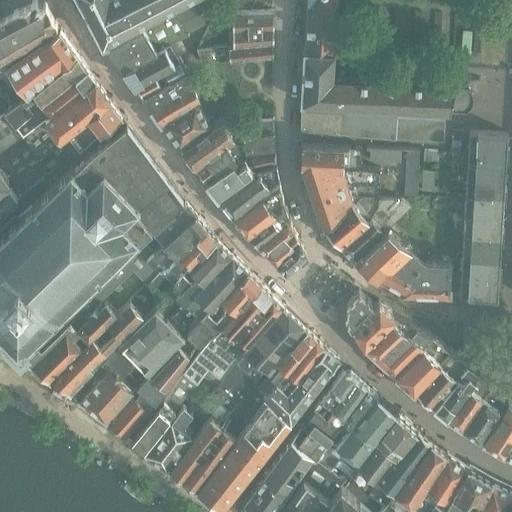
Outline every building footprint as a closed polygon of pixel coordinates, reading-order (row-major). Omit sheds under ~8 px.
[(34,0),(0,17),(0,57),(25,44),(58,23),(46,2),(37,0),(34,0)] [(81,0),(83,3),(84,6),(91,18),(92,21),(93,21),(102,38),(101,38),(103,41),(104,41),(105,41),(107,39),(142,19),(147,16),(176,0),(81,0)] [(124,67),(125,69),(164,44),(171,40),(178,37),(189,31),(187,28),(204,19),(201,0),(198,0),(143,23),(142,23),(107,44),(124,67)] [(233,0),(233,11),(236,11),(274,10),(275,0),(233,0)] [(302,101),(342,104),(445,109),(467,111),(471,107),(473,101),(474,95),(472,90),(468,85),(455,84),(341,78),(343,46),(334,46),(337,0),(307,0),(307,7),(308,7),(304,67),(303,83),(302,101)] [(236,20),(237,43),(197,47),(202,61),(230,57),(233,57),(273,53),(273,39),(273,24),(274,10),(236,11),(233,11),(214,12),(213,14),(210,22),(236,20)] [(60,28),(5,62),(27,92),(30,90),(79,54),(60,28)] [(125,69),(136,84),(174,60),(164,44),(125,69)] [(273,53),(233,57),(233,81),(273,77),(273,53)] [(27,92),(4,109),(22,133),(23,134),(43,117),(85,84),(95,76),(79,54),(30,90),(27,92)] [(180,56),(174,60),(136,84),(144,96),(188,70),(180,56)] [(151,106),(152,107),(194,81),(193,80),(188,70),(144,96),(151,106)] [(23,134),(21,135),(23,136),(37,156),(110,98),(98,81),(95,76),(85,84),(43,117),(23,134)] [(273,77),(233,81),(233,105),(273,101),(273,77)] [(161,120),(162,121),(196,96),(199,95),(194,81),(152,107),(161,120)] [(196,96),(162,121),(179,145),(203,126),(209,122),(196,96)] [(110,98),(37,156),(39,159),(48,153),(57,166),(74,152),(122,114),(110,98)] [(342,104),(302,101),(302,109),(301,129),(340,133),(344,133),(395,138),(443,140),(444,119),(398,116),(398,112),(342,109),(342,104)] [(0,112),(0,152),(0,153),(23,136),(21,135),(23,134),(22,133),(4,109),(0,112)] [(181,147),(196,166),(233,136),(235,135),(222,115),(181,147)] [(72,166),(71,167),(88,185),(103,171),(137,207),(130,212),(147,232),(186,199),(127,121),(75,169),(72,166)] [(196,166),(209,183),(244,154),(275,149),(274,130),(242,136),(234,139),(233,136),(196,166)] [(468,151),(506,154),(508,132),(469,130),(468,151)] [(324,225),(341,244),(372,216),(371,215),(382,197),(378,196),(380,168),(361,167),(362,146),(302,143),(301,162),(303,163),(324,225)] [(370,161),(401,163),(402,149),(367,147),(367,151),(371,151),(370,161)] [(244,154),(252,167),(257,175),(259,173),(277,167),(276,162),(275,149),(244,154)] [(404,196),(418,196),(419,151),(406,150),(404,196)] [(424,160),(438,160),(438,151),(424,150),(424,160)] [(467,172),(505,174),(506,154),(468,151),(467,172)] [(209,183),(219,196),(252,167),(244,154),(209,183)] [(0,189),(7,184),(11,181),(0,166),(0,189)] [(147,257),(157,247),(149,239),(145,234),(147,232),(130,212),(137,207),(103,171),(88,185),(71,167),(69,169),(70,169),(55,183),(55,182),(52,185),(52,186),(39,199),(38,198),(35,201),(36,202),(23,214),(22,214),(19,217),(15,212),(0,226),(0,333),(2,331),(21,350),(22,349),(27,355),(23,359),(49,377),(118,312),(103,296),(133,268),(147,283),(149,281),(159,270),(151,262),(147,257)] [(257,175),(252,167),(219,196),(235,216),(264,187),(255,176),(257,175)] [(259,173),(257,175),(255,176),(264,187),(279,179),(277,167),(259,173)] [(466,192),(504,194),(505,174),(467,172),(466,192)] [(235,216),(249,233),(274,207),(285,205),(284,203),(279,179),(264,187),(235,216)] [(7,184),(0,189),(0,213),(18,198),(7,184)] [(464,212),(503,215),(504,194),(466,192),(464,212)] [(372,216),(341,244),(353,257),(383,227),(380,224),(397,206),(402,198),(382,197),(371,215),(372,216)] [(149,239),(157,247),(162,243),(196,211),(186,199),(147,232),(145,234),(149,239)] [(257,242),(258,243),(289,215),(285,205),(274,207),(249,233),(257,242)] [(159,270),(149,281),(152,285),(164,273),(172,280),(217,235),(207,225),(196,211),(162,243),(157,247),(147,257),(151,262),(159,270)] [(463,233),(501,235),(503,215),(464,212),(463,233)] [(258,243),(268,254),(294,229),(293,227),(289,215),(258,243)] [(377,277),(378,278),(379,276),(401,290),(401,292),(449,294),(450,259),(428,258),(389,228),(357,261),(358,261),(376,275),(376,276),(377,277)] [(294,229),(268,254),(276,262),(277,263),(301,241),(294,229)] [(501,235),(463,233),(462,253),(500,256),(501,235)] [(217,235),(172,280),(178,286),(172,291),(183,302),(232,252),(217,235)] [(301,241),(277,263),(283,268),(286,271),(293,263),(294,263),(298,259),(306,251),(301,241)] [(232,252),(183,302),(200,318),(248,268),(232,252)] [(462,253),(461,274),(499,276),(500,256),(462,253)] [(184,337),(177,345),(188,355),(197,343),(201,347),(261,281),(248,268),(200,318),(187,333),(184,337)] [(499,276),(461,274),(459,295),(498,297),(499,276)] [(261,281),(201,347),(184,371),(195,379),(190,386),(192,388),(208,369),(213,373),(208,379),(210,380),(215,384),(285,305),(284,304),(261,281)] [(353,326),(354,328),(374,304),(359,288),(351,296),(348,302),(347,306),(346,310),(347,315),(348,319),(350,323),(353,326)] [(354,328),(365,345),(394,313),(379,299),(374,304),(354,328)] [(100,360),(146,314),(131,300),(118,312),(49,377),(66,388),(97,356),(100,360)] [(285,305),(215,384),(237,404),(259,387),(259,386),(269,374),(308,327),(285,305)] [(80,398),(107,419),(135,389),(143,381),(152,372),(177,345),(184,337),(155,310),(149,316),(146,314),(100,360),(110,369),(80,398)] [(394,313),(365,345),(364,345),(379,359),(416,390),(445,357),(452,349),(450,347),(449,349),(432,333),(394,313)] [(308,327),(269,374),(272,377),(275,379),(288,389),(326,344),(308,327)] [(259,386),(259,387),(268,394),(291,416),(339,356),(326,344),(288,389),(275,379),(272,377),(269,374),(259,386)] [(135,389),(107,419),(107,420),(126,434),(163,394),(165,395),(190,358),(188,355),(177,345),(152,372),(143,381),(135,389)] [(416,390),(436,408),(467,362),(468,361),(452,349),(445,357),(416,390)] [(479,371),(467,362),(436,408),(447,418),(476,376),(479,371)] [(368,383),(351,368),(351,367),(344,368),(314,408),(327,418),(328,418),(338,426),(352,407),(350,405),(368,383)] [(195,379),(184,371),(164,400),(132,439),(143,448),(192,388),(190,386),(195,379)] [(490,387),(476,376),(447,418),(464,429),(491,389),(489,388),(490,387)] [(344,480),(350,472),(397,410),(368,383),(350,405),(352,407),(338,426),(328,440),(315,456),(330,468),(334,471),(344,480)] [(170,467),(197,484),(268,394),(259,387),(237,404),(216,421),(212,418),(170,467)] [(464,429),(480,440),(506,399),(504,397),(491,389),(464,429)] [(268,394),(197,484),(222,500),(224,500),(261,454),(262,454),(291,416),(268,394)] [(504,454),(511,439),(511,403),(506,399),(480,440),(504,454)] [(327,418),(314,408),(303,421),(328,440),(338,426),(328,418),(327,418)] [(154,456),(167,465),(191,433),(186,429),(194,418),(182,409),(147,451),(154,456)] [(350,472),(370,490),(380,477),(417,428),(397,410),(350,472)] [(241,511),(271,511),(313,455),(315,456),(328,440),(303,421),(237,508),(237,510),(241,511)] [(380,477),(370,490),(387,502),(391,496),(432,440),(417,428),(380,477)] [(381,510),(384,511),(407,511),(447,451),(432,440),(391,496),(387,502),(381,510)] [(424,511),(458,458),(447,451),(407,511),(424,511)] [(271,511),(319,511),(344,480),(334,471),(330,468),(315,456),(313,455),(271,511)] [(458,458),(424,511),(442,511),(468,466),(458,458)] [(474,511),(491,478),(468,466),(442,511),(474,511)] [(319,511),(379,511),(381,510),(387,502),(370,490),(350,472),(344,480),(319,511)] [(474,511),(505,511),(511,497),(511,488),(492,479),(491,478),(474,511)]
